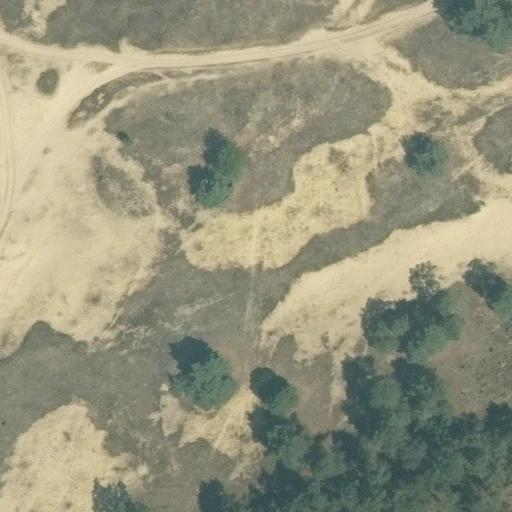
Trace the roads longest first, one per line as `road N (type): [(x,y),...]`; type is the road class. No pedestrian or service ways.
road 1 (unknown): [(0,32),(31,61),(137,67),(256,55),(364,31),(447,0)]
road 2 (unknown): [(0,215),(55,112),(84,82),(137,67)]
